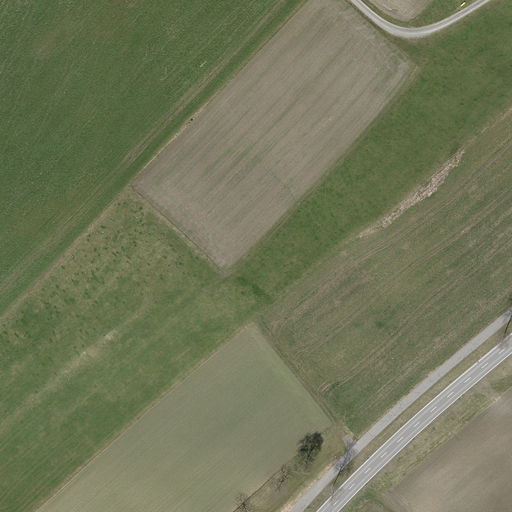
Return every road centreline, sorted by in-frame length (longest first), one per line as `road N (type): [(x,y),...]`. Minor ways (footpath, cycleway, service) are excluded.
road 1 (secondary): [(325,511),(511,341)]
road 2 (track): [(479,0),(424,30),(399,31),(356,0)]
